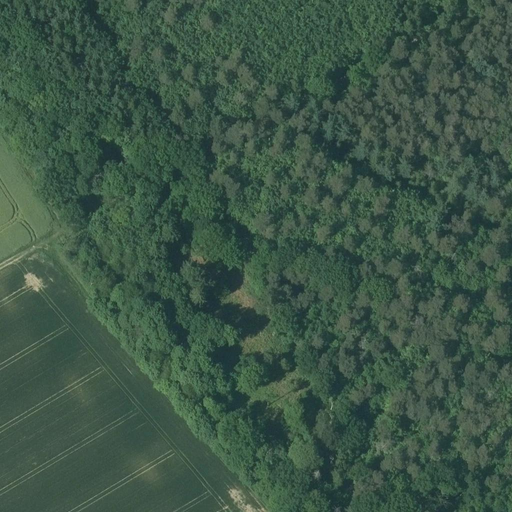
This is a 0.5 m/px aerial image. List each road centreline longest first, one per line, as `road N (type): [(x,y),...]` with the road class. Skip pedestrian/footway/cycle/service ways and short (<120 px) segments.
road 1 (track): [(271,511),(41,243)]
road 2 (track): [(483,0),(192,158)]
road 3 (track): [(192,158),(0,268)]
